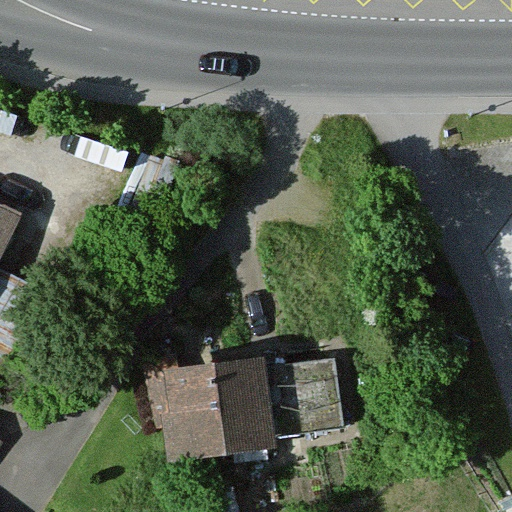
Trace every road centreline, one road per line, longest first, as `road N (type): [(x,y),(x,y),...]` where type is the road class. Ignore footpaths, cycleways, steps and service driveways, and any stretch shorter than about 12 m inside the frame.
road 1 (residential): [(379,59),(511,382)]
road 2 (secondary): [(379,59),(124,41)]
road 3 (secondary): [(511,58),(379,59)]
road 4 (secondary): [(0,22),(124,41)]
